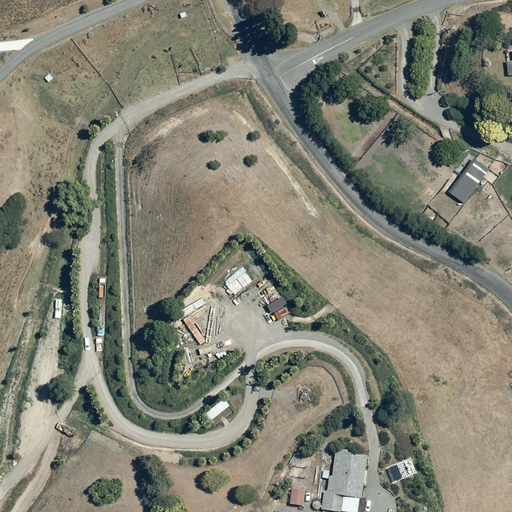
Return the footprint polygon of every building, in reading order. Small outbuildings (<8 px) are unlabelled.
[(488,169),(473,158),(449,192),(463,203),(488,169)] [(253,280),(242,267),(223,282),(234,295),(253,280)] [(229,406),(222,398),(203,414),(210,422),(229,406)] [(333,477),(329,477),(327,491),(323,491),(321,511),(334,511),(363,511),(368,457),(352,456),(352,450),(335,449),(333,477)] [(303,490),(294,490),(293,506),(303,506),(303,490)]
